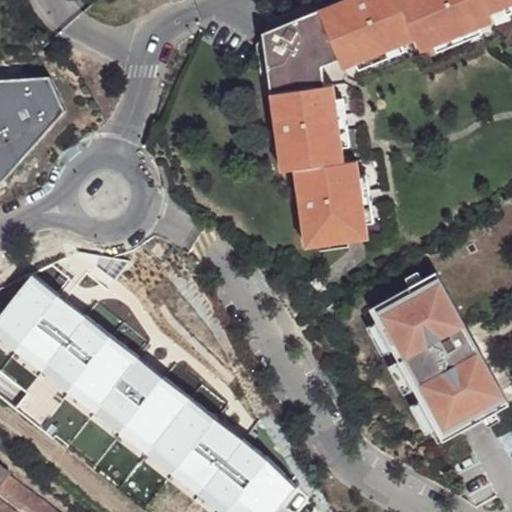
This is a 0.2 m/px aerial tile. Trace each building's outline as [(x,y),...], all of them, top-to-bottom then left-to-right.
[(511,0),(340,0),(292,19),(283,35),(275,30),(275,29),(274,29),(272,29),(271,29),(270,29),(269,30),(268,30),(267,30),(266,31),(265,32),(264,33),(264,34),(263,35),(263,36),(263,38),(263,39),(263,40),(263,41),(264,42),(265,43),(265,44),(266,45),(274,49),(282,54),(276,63),(265,64),(281,170),(294,168),(306,247),(368,238),(366,222),(360,218),(358,208),(364,207),(362,190),(356,191),(354,181),(358,175),(356,160),(343,162),(340,146),(335,142),(333,132),(339,131),(337,114),(331,115),(329,105),(333,99),(331,84),(322,86),(319,66),(337,59),(340,67),(356,61),(358,55),(368,51),(370,56),(385,50),(383,45),(393,41),(399,44),(414,38),(419,50),(433,44),(436,38),(445,34),(448,39),(463,33),(461,28),(471,23),(477,26),(491,20),(488,12),(503,6),(505,0),(511,0)] [(274,49),(265,64),(276,63),(282,54),(274,49)] [(0,79),(0,182),(6,180),(66,110),(50,77),(0,79)] [(440,270),(367,310),(439,442),(511,402),(483,349),(481,351),(467,325),(469,324),(440,270)] [(0,490),(11,476),(0,467),(0,490)] [(57,511),(11,476),(0,490),(0,497),(19,511),(57,511)] [(11,511),(0,503),(0,511),(11,511)]
